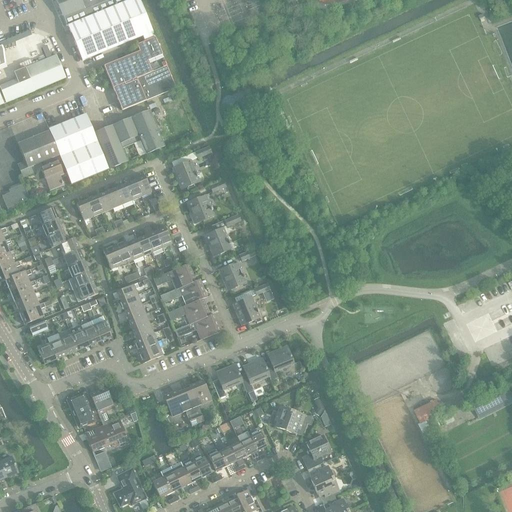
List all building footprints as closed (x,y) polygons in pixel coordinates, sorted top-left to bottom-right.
[(55,0),(67,26),(68,26),(131,0),(55,0)] [(131,0),(68,26),(83,61),(143,36),(145,42),(155,38),(139,0),(131,0)] [(10,44),(32,35),(30,31),(8,40),(10,44)] [(176,89),(155,38),(145,42),(137,45),(140,53),(104,67),(106,70),(107,74),(123,111),(176,89)] [(0,106),(35,91),(29,76),(26,68),(14,73),(17,81),(0,88),(0,66),(4,65),(2,51),(1,48),(0,47),(0,106)] [(57,56),(37,64),(26,68),(29,76),(35,91),(66,79),(57,56)] [(150,111),(132,118),(139,136),(157,129),(150,111)] [(32,118),(41,138),(50,134),(42,114),(32,118)] [(86,115),(49,130),(50,132),(60,156),(71,186),(108,171),(108,170),(97,142),(86,115)] [(32,118),(23,122),(31,142),(41,138),(32,118)] [(132,118),(113,126),(121,144),(139,136),(132,118)] [(23,122),(13,126),(21,146),(31,142),(23,122)] [(13,126),(3,130),(11,150),(21,146),(13,126)] [(113,126),(94,134),(97,142),(108,170),(128,163),(122,149),(140,142),(145,156),(165,148),(157,129),(139,136),(121,144),(113,126)] [(3,130),(0,131),(0,150),(2,154),(11,150),(3,130)] [(198,160),(212,154),(209,147),(195,153),(198,160)] [(197,188),(195,185),(200,183),(198,177),(197,174),(191,161),(172,169),(181,191),(187,189),(188,192),(190,192),(196,189),(197,188)] [(63,166),(53,170),(62,190),(71,186),(63,166)] [(53,170),(44,174),(52,194),(62,190),(53,170)] [(44,174),(34,178),(42,198),(52,194),(44,174)] [(144,177),(134,181),(141,198),(151,194),(144,177)] [(34,178),(24,182),(32,202),(42,198),(34,178)] [(134,181),(125,185),(132,202),(141,198),(134,181)] [(24,182),(14,186),(23,206),(32,202),(24,182)] [(212,194),(227,188),(224,182),(210,188),(212,194)] [(125,185),(115,189),(122,206),(132,202),(125,185)] [(14,186),(5,190),(13,210),(23,206),(14,186)] [(115,189),(105,193),(112,210),(122,206),(115,189)] [(5,190),(0,191),(0,206),(3,214),(13,210),(5,190)] [(105,193),(96,197),(103,214),(112,210),(105,193)] [(195,225),(214,217),(212,211),(211,208),(206,196),(186,204),(195,225)] [(96,197),(86,201),(93,218),(103,214),(96,197)] [(83,222),(93,218),(86,201),(76,205),(83,222)] [(38,216),(43,227),(58,221),(54,209),(38,216)] [(227,228),(241,222),(239,216),(224,221),(227,228)] [(43,227),(47,239),(63,232),(58,221),(43,227)] [(213,258),(233,250),(231,245),(231,244),(230,241),(229,242),(224,228),(204,236),(213,258)] [(165,229),(155,233),(162,250),(172,246),(165,229)] [(52,250),(59,247),(68,243),(63,232),(47,239),(52,250)] [(155,233),(146,237),(153,254),(162,250),(155,233)] [(146,237),(136,241),(143,258),(153,254),(146,237)] [(9,240),(5,242),(5,243),(0,244),(0,257),(10,254),(7,246),(11,245),(9,240)] [(19,248),(20,249),(26,247),(23,240),(16,243),(18,248),(19,248)] [(75,240),(68,243),(59,247),(63,258),(80,251),(75,240)] [(136,241),(126,245),(133,262),(143,258),(136,241)] [(111,271),(133,262),(126,245),(125,242),(103,252),(111,271)] [(242,262),(256,256),(253,250),(239,256),(242,262)] [(63,258),(68,269),(84,262),(80,251),(63,258)] [(14,252),(10,254),(0,257),(0,270),(14,265),(14,264),(12,258),(16,256),(14,252)] [(68,269),(73,280),(89,273),(84,262),(68,269)] [(19,263),(14,264),(14,265),(0,270),(0,283),(5,281),(19,276),(19,275),(16,269),(20,267),(19,263)] [(227,292),(247,284),(244,279),(245,279),(244,276),(243,276),(238,263),(219,271),(227,292)] [(172,281),(176,291),(196,282),(189,265),(153,280),(157,288),(172,281)] [(30,271),(19,275),(19,276),(5,281),(10,292),(30,284),(27,277),(32,276),(30,271)] [(73,280),(70,281),(74,292),(77,291),(93,284),(89,273),(73,280)] [(200,280),(196,282),(176,291),(161,297),(164,305),(183,297),(187,307),(203,300),(207,298),(200,280)] [(34,282),(30,284),(10,292),(14,303),(34,295),(32,288),(36,287),(34,282)] [(77,291),(74,292),(79,304),(82,302),(98,296),(93,284),(77,291)] [(256,296),(270,290),(268,284),(254,290),(256,296)] [(138,285),(117,294),(120,303),(137,296),(135,290),(139,288),(138,285)] [(34,295),(14,303),(19,314),(39,306),(36,299),(41,298),(39,293),(34,295)] [(137,296),(120,303),(124,313),(141,306),(137,296)] [(260,319),(261,319),(259,313),(258,310),(257,310),(252,297),(233,305),(241,327),(256,321),(260,319)] [(186,316),(190,325),(190,326),(211,317),(210,317),(203,300),(187,307),(168,315),(171,322),(186,316)] [(91,310),(91,308),(97,306),(95,301),(89,304),(85,306),(87,312),(91,310)] [(43,304),(39,306),(19,314),(24,326),(44,318),(41,310),(45,309),(43,304)] [(141,306),(124,313),(128,322),(145,315),(141,306)] [(145,315),(128,322),(132,332),(149,325),(145,315)] [(214,315),(210,317),(211,317),(190,326),(190,325),(175,331),(178,339),(197,331),(201,341),(221,333),(214,315)] [(103,318),(92,322),(100,343),(111,339),(103,318)] [(92,322),(81,327),(89,348),(100,343),(92,322)] [(32,336),(44,332),(41,324),(29,329),(32,336)] [(149,325),(132,332),(136,342),(153,335),(149,325)] [(81,327),(80,327),(80,326),(69,330),(78,352),(89,348),(81,327)] [(67,357),(78,352),(69,330),(58,335),(67,357)] [(58,335),(47,339),(49,345),(56,361),(67,357),(58,335)] [(136,342),(134,343),(143,365),(163,357),(153,335),(136,342)] [(44,366),(56,361),(49,345),(38,350),(44,366)] [(272,366),(266,368),(269,377),(271,381),(277,378),(274,372),(294,364),(287,347),(267,355),(272,366)] [(247,378),(241,381),(242,383),(246,393),(253,390),(250,385),(269,377),(266,368),(262,359),(243,368),(247,378)] [(223,391),(242,383),(241,381),(235,365),(216,373),(220,383),(213,386),(219,399),(225,396),(223,391)] [(188,383),(182,386),(197,424),(204,421),(198,407),(211,401),(202,381),(190,386),(188,383)] [(191,427),(197,424),(182,386),(175,388),(177,392),(164,397),(173,417),(185,412),(191,427)] [(106,388),(90,395),(98,414),(97,414),(103,426),(111,423),(107,412),(115,409),(106,388)] [(472,406),(480,421),(511,405),(511,397),(507,388),(472,406)] [(254,392),(248,394),(252,404),(257,401),(254,392)] [(92,416),(97,414),(98,414),(90,395),(84,397),(83,395),(68,401),(79,428),(95,422),(92,416)] [(437,401),(415,412),(421,424),(443,413),(437,401)] [(324,409),(322,405),(317,407),(318,409),(315,414),(319,417),(324,409)] [(275,428),(285,432),(292,412),(279,408),(277,413),(273,412),(268,425),(275,427),(275,428)] [(260,409),(252,413),(255,419),(263,415),(260,409)] [(304,417),(292,412),(285,432),(295,436),(295,435),(302,437),(307,425),(311,427),(314,420),(305,416),(304,417)] [(119,420),(111,423),(103,426),(96,429),(98,434),(87,438),(93,453),(107,447),(105,444),(112,441),(116,449),(129,444),(119,420)] [(267,447),(258,428),(247,433),(250,438),(261,461),(266,459),(261,450),(267,447)] [(430,429),(424,432),(432,448),(438,445),(430,429)] [(302,458),(308,472),(320,466),(323,464),(321,458),(330,453),(323,437),(306,444),(309,450),(307,451),(309,455),(302,458)] [(256,464),(261,461),(250,438),(240,443),(246,457),(251,455),(253,461),(255,460),(256,464)] [(245,469),(243,466),(245,465),(242,459),(246,457),(240,443),(229,448),(236,462),(236,463),(238,468),(239,468),(241,471),(245,469)] [(216,472),(226,467),(219,453),(217,449),(216,447),(206,453),(216,472)] [(226,467),(236,463),(236,462),(229,448),(219,453),(226,467)] [(105,453),(96,457),(98,462),(107,458),(105,453)] [(212,474),(202,453),(191,458),(202,479),(212,474)] [(12,458),(1,462),(7,479),(18,474),(12,458)] [(191,458),(181,463),(191,484),(202,479),(191,458)] [(181,462),(170,467),(181,489),(191,484),(181,463),(181,462)] [(310,479),(314,489),(333,480),(327,467),(322,470),(320,466),(308,472),(311,478),(310,479)] [(160,472),(163,478),(171,494),(181,489),(170,467),(160,472)] [(131,507),(146,500),(132,470),(118,477),(124,489),(114,495),(120,508),(129,504),(131,507)] [(160,499),(171,494),(163,478),(153,484),(160,499)] [(319,498),(323,505),(335,499),(333,495),(339,492),(333,480),(314,489),(318,498),(319,498)] [(352,482),(351,486),(353,490),(359,487),(356,480),(352,482)] [(236,496),(237,498),(244,511),(254,511),(257,511),(247,491),(236,496)] [(244,511),(237,498),(227,503),(231,511),(244,511)] [(324,511),(347,511),(342,500),(337,503),(335,499),(323,505),(325,511),(324,511)] [(231,511),(227,503),(216,508),(218,511),(231,511)]
